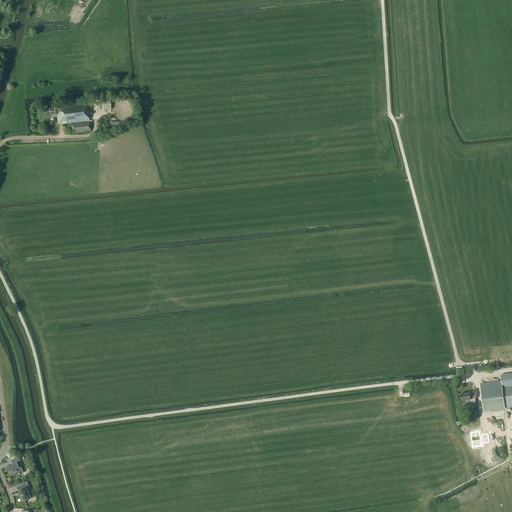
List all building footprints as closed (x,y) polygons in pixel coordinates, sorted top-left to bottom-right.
[(112,109),(110,98),(103,99),(104,110),(112,109)] [(90,131),(87,102),(59,105),(60,107),(55,108),(55,107),(44,109),(45,116),(57,114),(58,124),(72,123),(73,133),(90,131)] [(510,407),(510,408),(511,407),(511,373),(506,374),(505,374),(505,375),(504,375),(503,376),(502,376),(502,377),(502,378),(501,379),(501,380),(502,384),(480,387),(483,410),(510,407)] [(476,406),(475,397),(477,396),(476,389),(474,389),(474,392),(460,393),(461,400),(470,399),(472,407),(476,406)] [(17,462),(19,461),(17,457),(11,460),(12,464),(7,467),(9,472),(9,474),(13,474),(14,477),(20,475),(19,474),(23,472),(21,467),(19,467),(17,462)] [(19,490),(21,494),(19,494),(22,501),(23,500),(24,501),(31,498),(27,490),(30,489),(27,482),(20,485),(22,488),(19,490)]
